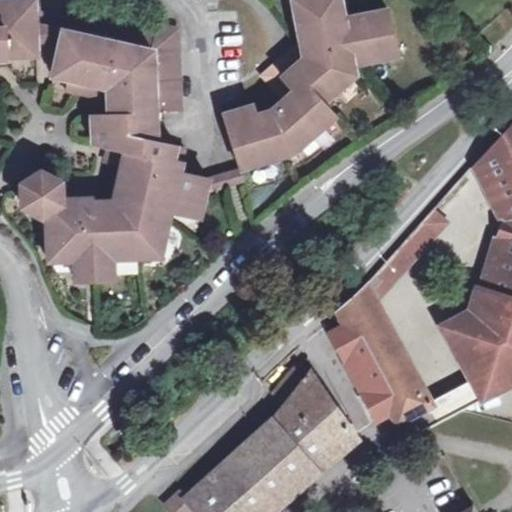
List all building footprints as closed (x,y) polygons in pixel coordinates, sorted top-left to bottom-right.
[(34,0),(20,0),(0,1),(0,62),(7,62),(7,55),(37,53),(34,0)] [(285,58),(274,67),(283,77),(273,87),(285,101),(271,112),(257,116),(253,106),(223,115),(240,168),(294,154),(336,115),(325,102),(356,75),(354,63),(398,55),(389,10),(345,19),(340,0),(294,0),(303,46),(286,60),(285,58)] [(70,4),(64,30),(55,71),(69,75),(66,90),(110,100),(110,113),(156,112),(182,111),(178,28),(70,4)] [(283,77),(274,67),(264,77),(273,87),(283,77)] [(101,145),(110,147),(127,151),(124,164),(115,200),(139,229),(140,251),(157,250),(164,250),(173,211),(188,215),(189,210),(203,213),(208,193),(210,179),(181,172),(185,148),(166,143),(158,142),(156,112),(110,113),(98,114),(101,142),(101,145)] [(101,142),(98,114),(90,114),(92,142),(101,142)] [(444,323),(474,379),(476,385),(496,389),(500,387),(511,380),(511,120),(474,163),(501,221),(482,287),(477,286),(470,309),(444,323)] [(127,151),(110,147),(107,160),(124,164),(127,151)] [(78,191),(62,191),(62,181),(43,171),(23,184),(24,206),(44,217),(48,215),(50,262),(77,261),(78,274),(116,271),(116,260),(141,258),(140,251),(139,229),(115,200),(93,201),(93,199),(78,199),(78,191)] [(222,175),(210,179),(208,193),(226,187),(222,175)] [(78,188),(78,191),(78,199),(93,199),(92,188),(78,188)] [(398,249),(370,281),(380,300),(447,226),(432,211),(398,249)] [(116,282),(116,271),(78,274),(79,283),(116,282)] [(370,281),(338,311),(398,424),(431,406),(418,382),(422,379),(380,300),(370,281)] [(283,378),(280,382),(293,393),(309,374),(296,363),(283,378)] [(273,420),(186,498),(196,509),(198,511),(275,511),(352,446),(357,437),(311,370),(309,374),(293,393),(285,403),(273,420)] [(474,379),(442,396),(459,402),(461,407),(496,389),(476,385),(474,379)] [(293,393),(280,382),(272,393),(285,403),(293,393)] [(442,396),(434,401),(443,417),(461,407),(459,402),(442,396)] [(170,511),(191,511),(196,509),(186,498),(182,493),(167,507),(170,511)] [(478,511),(471,498),(455,507),(457,511),(478,511)]
